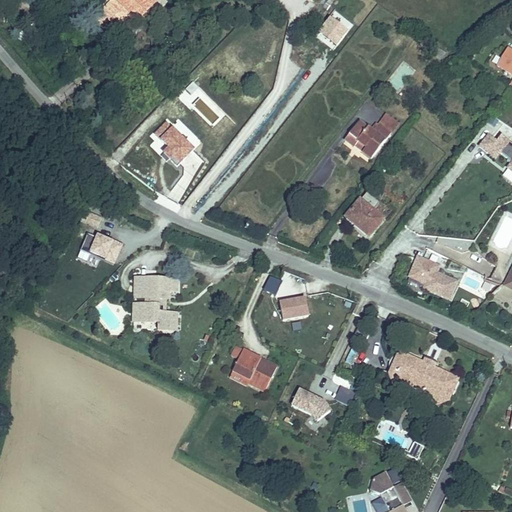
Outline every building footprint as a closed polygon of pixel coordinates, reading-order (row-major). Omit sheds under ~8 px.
[(99,0),(96,0),(84,14),(95,26),(107,17),(121,27),(146,0),(131,0),(115,18),(97,2),(99,0)] [(115,18),(131,0),(99,0),(97,2),(115,18)] [(318,32),(336,47),(349,32),(330,17),(318,32)] [(426,43),(440,52),(444,45),(430,36),(426,43)] [(379,110),(363,127),(349,117),(335,135),(345,143),(350,137),(359,144),(355,150),(362,156),(391,121),(379,110)] [(477,139),(485,146),(487,144),(494,150),(497,146),(509,156),(504,161),(511,168),(511,138),(500,128),(494,135),(487,128),(477,139)] [(487,144),(485,146),(492,152),(494,150),(487,144)] [(354,222),(365,207),(350,196),(336,215),(351,226),(354,222)] [(377,217),(365,207),(354,222),(364,232),(377,217)] [(116,263),(123,245),(87,230),(79,248),(116,263)] [(412,247),(403,267),(419,274),(418,278),(442,289),(449,273),(430,264),(433,257),(412,247)] [(511,292),(507,302),(511,304),(511,252),(496,283),(511,291),(511,292)] [(419,274),(403,267),(401,271),(418,278),(419,274)] [(126,295),(136,295),(136,276),(126,276),(126,295)] [(149,323),(162,323),(163,307),(149,307),(149,302),(149,292),(158,292),(159,292),(159,285),(167,285),(167,276),(136,276),(136,295),(135,300),(133,300),(133,315),(149,316),(149,323)] [(158,302),(158,292),(149,292),(149,302),(158,302)] [(305,297),(279,304),(284,324),(311,317),(305,297)] [(124,315),(133,315),(133,300),(124,300),(124,315)] [(163,307),(162,323),(170,323),(171,307),(163,307)] [(287,331),(296,330),(295,322),(286,323),(287,331)] [(238,340),(228,360),(247,370),(245,373),(261,381),(272,358),(238,340)] [(393,343),(388,358),(443,386),(446,388),(453,373),(425,359),(423,363),(416,360),(418,355),(393,343)] [(443,386),(388,358),(385,364),(409,375),(408,380),(416,384),(419,380),(435,388),(443,386)] [(247,370),(228,360),(224,367),(242,377),(245,373),(247,370)] [(409,375),(385,364),(389,376),(396,374),(408,380),(409,375)] [(446,388),(443,386),(435,388),(419,380),(416,384),(428,389),(430,397),(443,393),(446,388)] [(340,387),(334,400),(348,407),(354,393),(340,387)] [(290,407),(323,422),(331,405),(299,390),(290,407)] [(404,449),(414,453),(420,439),(410,435),(404,449)] [(381,466),(367,473),(365,484),(376,487),(385,505),(376,510),(375,511),(405,511),(407,511),(399,498),(407,493),(397,475),(389,480),(381,466)] [(423,511),(437,511),(444,499),(432,494),(423,511)]
